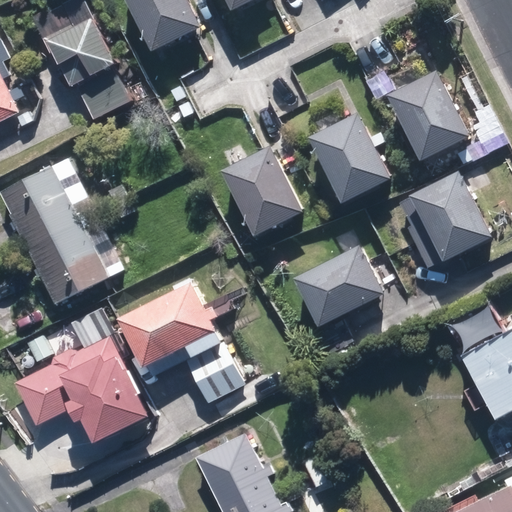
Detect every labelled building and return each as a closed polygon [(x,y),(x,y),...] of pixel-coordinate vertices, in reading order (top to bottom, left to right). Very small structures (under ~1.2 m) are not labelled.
[(133,102),(83,0),(75,0),(34,20),(69,92),(75,88),(91,122),(133,102)] [(186,0),(124,0),(151,57),(202,34),(186,0)] [(223,0),(232,16),(265,0),(223,0)] [(436,72),(386,97),(421,168),(472,143),(436,72)] [(0,124),(21,114),(0,74),(0,124)] [(358,114),(307,141),(341,207),(393,180),(358,114)] [(272,148),(221,173),(255,241),(306,216),(272,148)] [(71,160),(2,193),(56,304),(125,271),(71,160)] [(458,172),(397,203),(434,274),(495,243),(458,172)] [(123,183),(107,191),(121,221),(137,213),(123,183)] [(361,246),(292,279),(317,329),(386,295),(361,246)] [(191,282),(117,320),(141,368),(185,346),(190,357),(221,342),(210,320),(216,317),(211,307),(205,310),(191,282)] [(52,364),(15,382),(36,425),(67,410),(73,422),(80,419),(92,444),(149,416),(110,335),(114,333),(102,309),(72,323),(84,348),(78,352),(71,349),(54,358),(52,364)] [(511,328),(459,357),(494,422),(511,412),(511,328)] [(31,345),(40,362),(55,355),(46,337),(31,345)] [(223,342),(187,361),(208,402),(245,383),(223,342)] [(197,459),(222,511),(237,511),(276,493),(247,434),(197,459)] [(317,454),(302,462),(317,490),(332,482),(317,454)] [(511,511),(511,483),(454,511),(511,511)] [(285,511),(276,493),(237,511),(285,511)]
